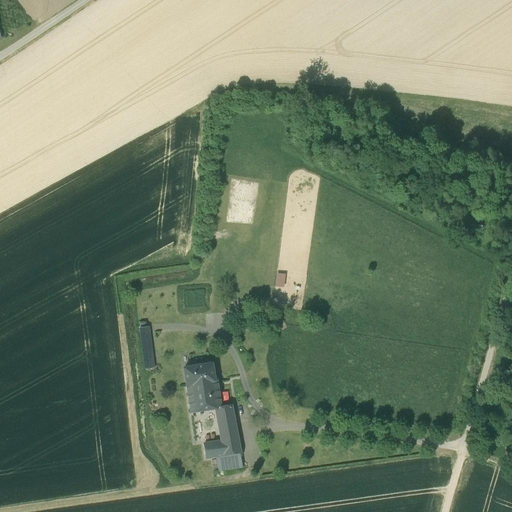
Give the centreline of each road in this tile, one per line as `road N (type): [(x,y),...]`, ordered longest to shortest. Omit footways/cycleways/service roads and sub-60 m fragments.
road 1 (unclassified): [(462,447),(511,272)]
road 2 (track): [(4,511),(143,491)]
